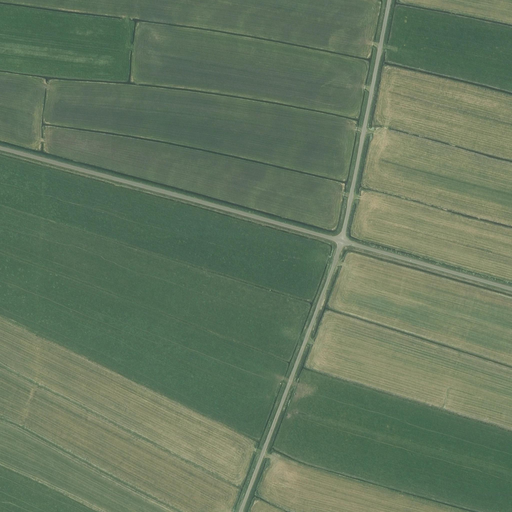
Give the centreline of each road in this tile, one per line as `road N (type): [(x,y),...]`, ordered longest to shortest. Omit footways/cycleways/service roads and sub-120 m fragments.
road 1 (unclassified): [(341,241),(0,148)]
road 2 (unclassified): [(241,511),(341,241)]
road 3 (unclassified): [(341,241),(389,0)]
road 4 (unclassified): [(511,289),(341,241)]
